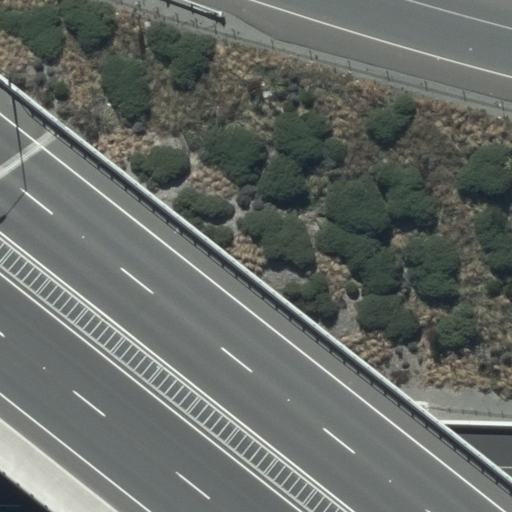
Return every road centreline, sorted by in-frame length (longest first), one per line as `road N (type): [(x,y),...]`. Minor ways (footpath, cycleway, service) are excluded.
road 1 (secondary): [(0,169),(433,511)]
road 2 (motorway): [(0,505),(409,511)]
road 3 (secondary): [(228,511),(0,331)]
road 4 (motorway): [(328,0),(511,54)]
